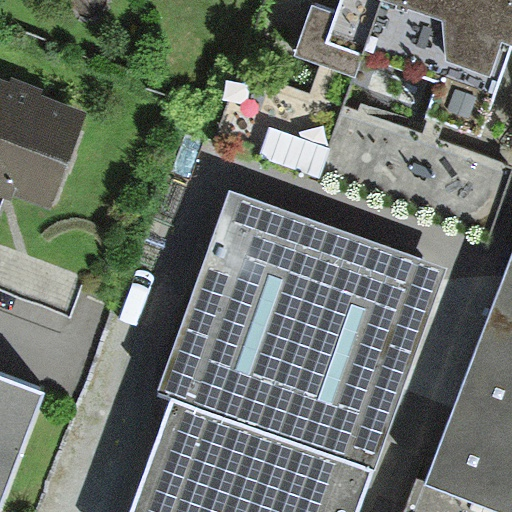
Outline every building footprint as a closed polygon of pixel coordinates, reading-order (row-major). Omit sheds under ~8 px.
[(483,99),(511,21),(511,0),(317,0),(305,33),(483,99)] [(214,138),(482,233),(509,158),(241,63),(214,138)] [(0,190),(36,204),(71,112),(0,84),(0,190)] [(126,511),(355,511),(447,270),(233,190),(158,389),(171,394),(126,511)] [(511,254),(428,481),(511,511),(511,254)] [(47,386),(0,368),(0,504),(3,505),(47,386)] [(509,511),(412,476),(398,511),(509,511)]
